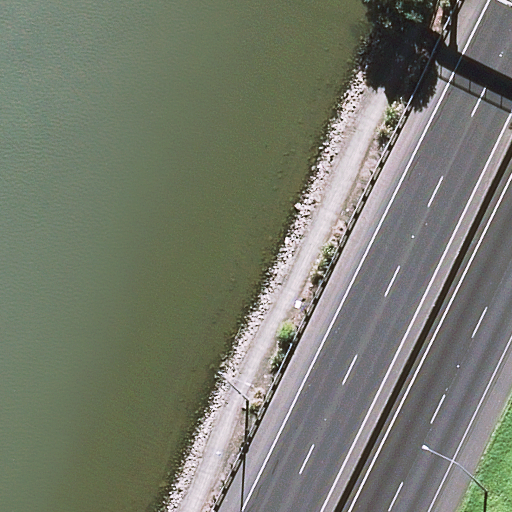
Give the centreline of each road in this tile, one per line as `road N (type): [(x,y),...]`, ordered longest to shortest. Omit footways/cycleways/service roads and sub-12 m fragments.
road 1 (trunk): [(280,511),(511,34)]
road 2 (trunk): [(511,256),(389,511)]
